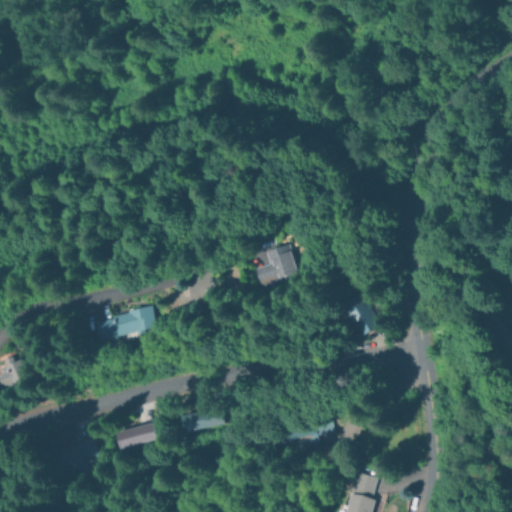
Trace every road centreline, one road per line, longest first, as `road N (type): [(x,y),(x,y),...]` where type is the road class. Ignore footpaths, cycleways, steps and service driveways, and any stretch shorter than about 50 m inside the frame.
road 1 (tertiary): [(408,511),(413,444),(399,259),(406,184),(424,130),(447,100),(511,49)]
road 2 (residential): [(0,433),(237,372),(406,349)]
